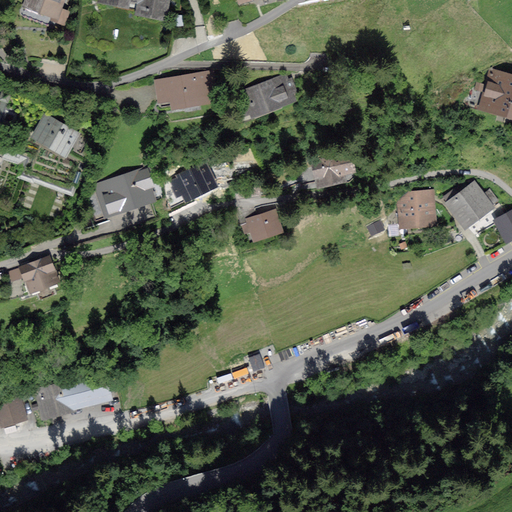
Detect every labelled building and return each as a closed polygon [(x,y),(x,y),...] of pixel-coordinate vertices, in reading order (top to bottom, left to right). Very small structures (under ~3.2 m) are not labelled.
[(57,8),(60,0),(29,0),(28,3),(55,13),(53,19),(63,23),(67,12),(57,8)] [(112,0),(139,6),(138,11),(162,16),(163,7),(166,7),(167,0),(112,0)] [(331,8),(315,7),(314,16),(330,17),(329,23),(371,27),(373,8),(331,5),(331,8)] [(479,8),(444,32),(455,47),(490,24),(479,8)] [(291,19),(257,37),(263,49),(272,44),(275,49),(300,36),(291,19)] [(511,78),(491,73),(491,75),(492,75),(484,106),(511,113),(511,78)] [(161,106),(210,98),(209,95),(216,94),(212,74),(172,81),(172,78),(157,80),(161,106)] [(291,80),(276,86),(275,82),(235,98),(242,117),(244,116),(243,115),(250,112),(251,114),(292,98),(289,92),(295,90),(291,80)] [(17,105),(0,101),(0,119),(13,123),(17,105)] [(76,135),(44,116),(34,134),(65,152),(76,135)] [(319,183),(342,178),(341,172),(352,170),(348,155),(340,157),(338,157),(338,154),(314,160),(319,183)] [(212,184),(204,167),(171,182),(175,202),(212,184)] [(119,180),(118,176),(108,179),(109,183),(97,187),(105,212),(150,197),(146,186),(151,184),(146,170),(119,180)] [(258,180),(234,184),(236,196),(260,193),(258,180)] [(444,197),(465,225),(498,200),(490,190),(482,195),(474,185),(466,190),(465,181),(444,197)] [(408,195),(401,201),(404,227),(432,225),(430,191),(416,192),(416,194),(408,195)] [(241,225),(243,224),(245,230),(253,227),(256,236),(277,229),(273,214),(256,219),(253,210),(238,215),(241,225)] [(48,257),(8,272),(11,278),(6,280),(11,299),(24,296),(22,287),(25,286),(23,280),(26,279),(30,290),(31,290),(33,294),(38,292),(41,298),(54,293),(51,287),(58,284),(48,257)] [(106,380),(86,378),(51,387),(50,382),(39,385),(40,390),(39,390),(45,414),(110,398),(106,380)] [(8,404),(20,401),(18,394),(6,398),(8,404)] [(13,422),(26,418),(20,401),(8,404),(13,422)] [(13,422),(8,404),(0,406),(0,419),(2,425),(13,422)]
